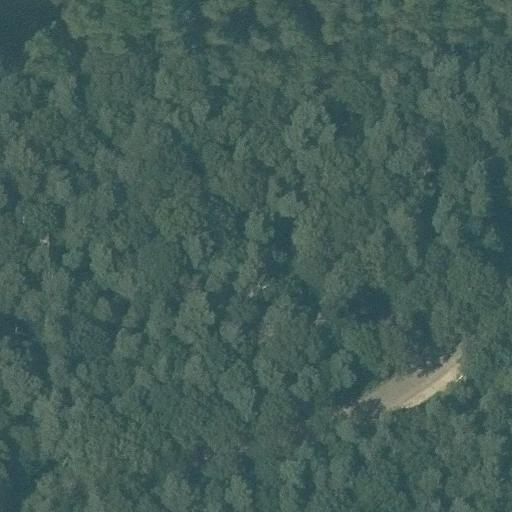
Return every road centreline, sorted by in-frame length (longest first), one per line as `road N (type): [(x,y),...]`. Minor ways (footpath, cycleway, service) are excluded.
road 1 (residential): [(424,364),(56,0)]
road 2 (residential): [(0,495),(307,433),(359,413),(424,364)]
road 3 (residential): [(424,364),(479,305),(511,253)]
